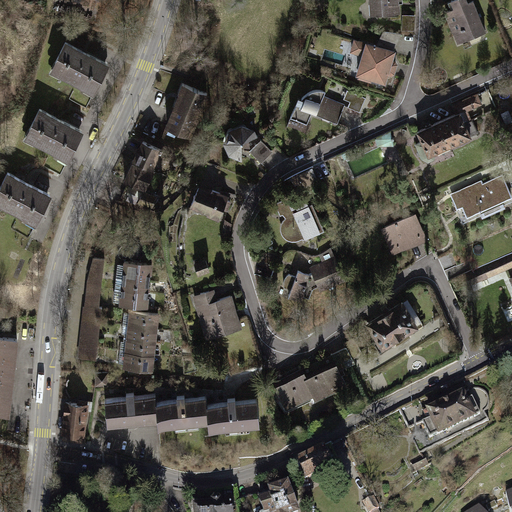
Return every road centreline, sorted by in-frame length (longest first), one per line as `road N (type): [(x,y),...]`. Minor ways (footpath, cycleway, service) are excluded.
road 1 (residential): [(415,108),(258,188),(244,209),(241,251),(262,322),(283,350),(296,352),(354,319),(422,270),(441,283),(477,363)]
road 2 (tertiary): [(167,0),(68,242),(53,300),(41,453)]
road 3 (residential): [(41,453),(192,482),(235,478),(477,363)]
